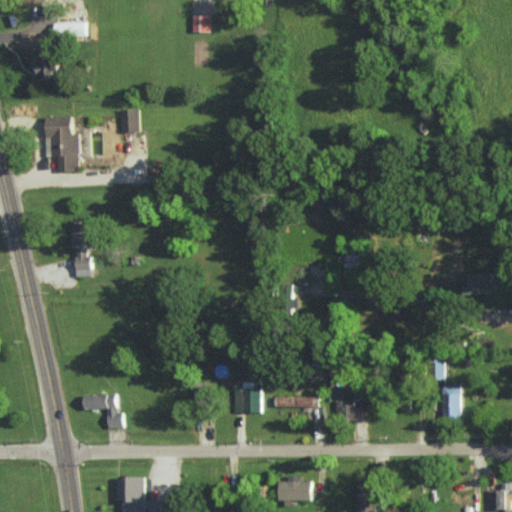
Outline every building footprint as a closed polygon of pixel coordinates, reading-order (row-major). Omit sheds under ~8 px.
[(210,31),(211,15),(193,14),(193,31),(210,31)] [(87,35),(87,21),(55,22),(56,36),(87,35)] [(57,78),(56,48),(38,49),(39,60),(32,60),(32,79),(57,78)] [(141,130),(140,109),(121,109),(122,131),(141,130)] [(47,155),(59,155),(59,171),(80,171),(79,133),(72,133),(72,115),(47,116),(47,155)] [(77,276),(92,275),(91,255),(88,255),(88,247),(95,247),(94,222),(71,223),(72,247),(76,247),(77,276)] [(463,294),(502,293),(502,272),(468,273),(468,284),(463,284),(463,294)] [(445,361),(431,361),(432,379),(445,379),(445,361)] [(462,385),(443,385),(443,415),(462,415),(462,385)] [(262,411),(262,388),(235,388),(235,412),(262,411)] [(124,427),(123,411),(117,411),(117,393),(84,394),(85,409),(108,408),(108,427),(124,427)] [(320,397),(276,396),(276,405),(320,406),(320,397)] [(363,406),(355,406),(355,399),(336,399),(337,420),(363,419),(363,406)] [(312,481),(300,480),(300,475),(289,475),(289,480),(279,480),(279,499),(312,500),(312,481)] [(165,511),(166,500),(145,500),(145,477),(117,477),(117,499),(123,499),(122,511),(165,511)] [(377,511),(378,481),(358,480),(356,511),(377,511)] [(489,489),(489,508),(511,508),(511,481),(502,482),(502,489),(489,489)]
